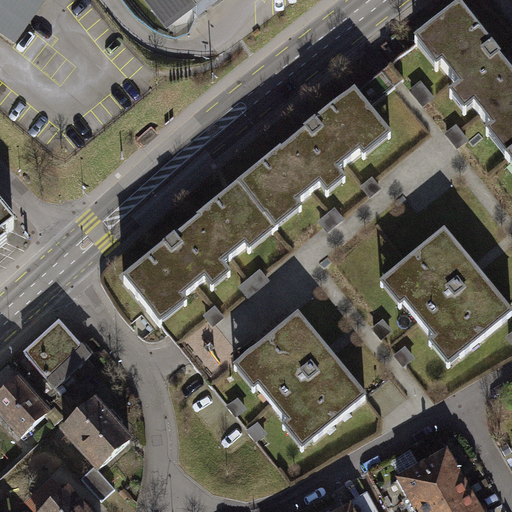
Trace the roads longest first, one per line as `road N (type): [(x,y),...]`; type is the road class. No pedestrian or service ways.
road 1 (tertiary): [(68,259),(381,0)]
road 2 (residential): [(156,487),(157,421),(134,362),(68,259)]
road 3 (residential): [(253,511),(479,404)]
